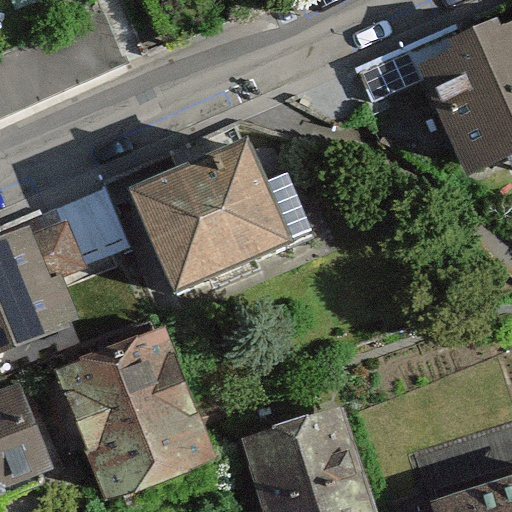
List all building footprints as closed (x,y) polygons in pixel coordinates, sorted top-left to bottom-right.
[(492,25),(421,51),(466,173),(511,156),(511,17),(493,25),(492,25)] [(0,63),(0,124),(129,70),(107,19),(0,63)] [(413,53),(359,75),(373,108),(426,85),(413,53)] [(126,193),(169,296),(296,244),(253,141),(126,193)] [(69,219),(0,246),(0,359),(81,327),(63,282),(90,271),(69,219)] [(170,334),(60,378),(106,491),(215,448),(170,334)] [(0,391),(0,500),(56,476),(16,384),(0,391)] [(369,511),(337,413),(238,446),(260,511),(369,511)] [(511,511),(511,473),(434,496),(438,511),(511,511)]
